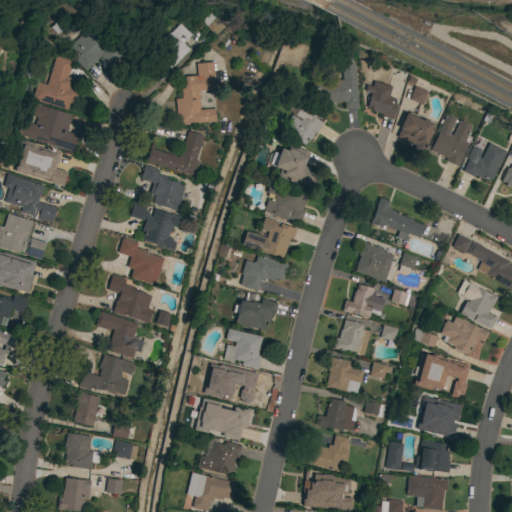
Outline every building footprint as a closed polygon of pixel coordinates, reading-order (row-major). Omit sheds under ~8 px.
[(200,21),(210,12),(215,18),(218,15),(226,24),(213,36),(200,21)] [(158,80),(138,61),(168,30),(170,32),(179,23),(190,34),(182,43),(188,49),(158,80)] [(64,50),(88,26),(98,36),(99,35),(107,44),(109,43),(120,55),(109,66),(99,56),(85,70),(64,50)] [(31,99),(36,82),(45,85),(55,55),(71,61),(66,76),(72,78),(69,89),(76,91),(72,104),(68,103),(66,110),(31,99)] [(179,76),(196,75),(195,63),(211,62),(214,90),(197,91),(199,110),(214,109),(215,121),(195,123),(195,122),(187,123),(188,124),(176,125),(174,99),(180,98),(179,76)] [(344,109),(343,102),(315,104),(313,82),(341,80),(340,66),(353,65),(357,108),(344,109)] [(390,87),(387,97),(391,98),(390,103),(396,104),(391,119),(381,116),(381,114),(371,111),(372,109),(365,107),(370,93),(363,91),(365,85),(370,87),(372,81),(390,87)] [(426,92),(421,105),(407,99),(413,86),(426,92)] [(315,133),(314,132),(308,140),(307,139),(303,145),(280,130),(290,115),(291,116),(291,115),(290,113),(290,112),(287,111),(294,99),(317,113),(314,118),(321,123),(315,133)] [(23,113),(27,102),(39,106),(40,104),(70,115),(65,132),(78,136),(72,153),(17,134),(22,120),(33,124),(36,117),(23,113)] [(399,129),(398,128),(405,113),(422,121),(422,119),(432,124),(430,129),(433,130),(424,150),(395,137),(399,129)] [(455,166),(444,161),(446,158),(429,150),(439,129),(438,129),(445,114),(454,118),(447,134),(451,136),(452,132),(453,132),(459,120),(470,125),(462,142),(458,150),(462,152),(455,166)] [(178,158),(186,131),(202,136),(194,161),(198,162),(194,175),(191,174),(190,175),(145,161),(151,143),(153,143),(151,149),(178,158)] [(490,181),(483,177),(482,179),(474,175),(473,177),(461,172),(467,159),(465,158),(471,146),(481,150),(478,157),(480,158),(487,143),(504,151),(490,181)] [(27,177),(32,160),(27,159),(30,150),(35,152),(37,145),(55,150),(51,164),(54,165),(53,170),(66,174),(61,188),(27,177)] [(276,177),(279,169),(273,167),(280,148),(286,151),(287,148),(292,150),(293,147),(307,152),(302,165),(316,170),(310,189),(276,177)] [(511,189),(503,185),(504,184),(499,181),(506,167),(508,168),(510,164),(511,165),(511,189)] [(167,177),(167,180),(179,184),(179,185),(183,187),(175,211),(168,209),(168,208),(151,203),(153,196),(148,194),(151,183),(139,179),(143,165),(157,169),(156,174),(167,177)] [(50,223),(36,219),(38,211),(33,210),(31,216),(19,212),(20,207),(3,202),(7,188),(2,187),(6,174),(41,185),(40,187),(42,188),(39,196),(38,195),(36,202),(54,207),(50,223)] [(286,219),(285,221),(268,215),(269,214),(262,212),(266,199),(273,202),(274,198),(273,197),(274,196),(265,192),(268,181),(304,193),(301,200),(304,201),(301,210),(303,211),(298,223),(286,219)] [(381,225),(380,228),(368,223),(370,218),(371,219),(376,206),(375,206),(378,198),(388,202),(385,208),(398,213),(398,215),(411,220),(411,221),(422,225),(417,238),(405,234),(403,241),(395,238),(397,231),(381,225)] [(132,202),(145,206),(144,211),(147,212),(146,215),(151,217),(153,209),(170,215),(171,213),(180,216),(176,228),(170,226),(166,237),(170,238),(169,241),(174,242),(171,251),(155,245),(156,244),(141,240),(143,233),(140,232),(143,221),(128,216),(132,202)] [(26,237),(44,243),(39,259),(24,255),(28,242),(22,240),(18,253),(0,247),(0,233),(6,214),(31,221),(26,237)] [(282,259),(262,252),(262,253),(240,246),(244,231),(264,238),(266,232),(262,230),(259,228),(262,217),(276,222),(275,226),(278,227),(279,223),(295,229),(291,240),(288,239),(282,259)] [(463,254),(450,247),(456,234),(469,241),(463,254)] [(153,285),(128,277),(131,269),(125,268),(129,256),(116,252),(120,238),(136,243),(135,248),(145,251),(145,253),(162,258),(153,285)] [(508,262),(506,265),(511,268),(511,288),(511,290),(484,275),(475,270),(479,261),(465,253),(471,241),(508,262)] [(366,277),(366,276),(353,272),(358,256),(356,256),(361,242),(382,249),(381,251),(392,255),(382,283),(366,277)] [(415,256),(411,270),(408,269),(406,274),(396,271),(398,266),(397,265),(402,251),(415,256)] [(285,264),(281,281),(273,278),(273,281),(263,278),(262,282),(259,281),(256,291),(242,287),(242,286),(238,285),(241,275),(239,274),(243,260),(253,263),(255,255),(285,264)] [(28,295),(23,293),(23,295),(19,294),(20,292),(9,289),(0,286),(0,269),(11,273),(15,260),(35,266),(32,275),(34,275),(28,295)] [(134,319),(135,319),(118,314),(111,312),(117,293),(105,289),(110,275),(124,280),(123,284),(134,288),(134,290),(146,294),(145,295),(149,296),(145,309),(150,311),(146,323),(134,319)] [(490,307),(489,306),(486,313),(494,317),(488,329),(472,320),(475,315),(473,314),(471,320),(458,313),(464,301),(466,302),(467,301),(460,297),(461,296),(455,293),(461,280),(467,283),(468,282),(496,297),(490,307)] [(382,299),(379,312),(369,310),(367,318),(362,317),(362,316),(350,313),(350,314),(340,311),(343,300),(350,302),(355,284),(372,288),(370,294),(374,295),(374,296),(377,297),(382,299)] [(408,294),(404,307),(388,301),(392,289),(408,294)] [(0,295),(11,299),(12,295),(27,299),(22,313),(10,309),(7,319),(6,318),(4,326),(0,324),(0,295)] [(272,315),(270,315),(268,324),(266,323),(264,330),(233,323),(236,309),(235,309),(236,304),(238,304),(238,300),(249,303),(250,302),(258,304),(260,299),(275,302),(272,315)] [(165,327),(153,323),(157,310),(169,314),(165,327)] [(131,338),(136,340),(130,358),(105,350),(111,330),(108,329),(108,330),(93,326),(98,311),(136,324),(131,338)] [(469,351),(468,350),(466,355),(451,348),(452,346),(444,342),(446,338),(438,333),(444,320),(450,323),(453,315),(467,322),(467,323),(478,328),(487,332),(482,342),(475,339),(469,351)] [(361,329),(368,331),(362,355),(354,353),(354,354),(331,349),(334,338),(337,338),(339,329),(340,329),(342,319),(362,324),(361,329)] [(395,329),(392,342),(378,338),(382,325),(395,329)] [(431,348),(409,339),(414,328),(435,337),(431,348)] [(239,365),(240,361),(233,359),(232,362),(221,360),(225,344),(233,346),(234,342),(223,340),(226,329),(260,337),(256,355),(259,356),(256,369),(239,365)] [(0,336),(13,340),(6,367),(0,365),(0,336)] [(98,375),(97,374),(99,369),(97,368),(101,354),(133,363),(129,374),(120,372),(118,378),(126,380),(122,395),(103,390),(103,391),(92,388),(92,386),(90,386),(89,389),(76,386),(81,372),(98,376),(98,375)] [(452,381),(455,382),(455,379),(443,375),(440,388),(439,388),(439,389),(438,389),(437,391),(429,388),(429,390),(411,385),(420,354),(423,355),(423,354),(430,356),(431,354),(439,356),(439,357),(447,359),(447,360),(467,366),(461,383),(464,384),(461,396),(457,394),(456,397),(448,395),(452,381)] [(326,371),(329,357),(351,362),(349,368),(361,371),(359,383),(358,383),(356,394),(344,391),(344,392),(324,388),(327,371),(326,371)] [(385,366),(390,367),(389,373),(383,372),(381,379),(367,376),(371,362),(385,365),(385,366)] [(242,403),(234,401),(235,400),(220,396),(222,387),(221,387),(222,383),(223,383),(226,372),(243,376),(244,370),(258,373),(255,386),(246,384),(242,403)] [(71,422),(75,405),(72,404),(76,390),(82,392),(82,393),(98,397),(90,427),(71,422)] [(349,420),(352,421),(350,431),(341,429),(340,431),(316,426),(319,415),(323,416),(327,398),(344,402),(343,405),(352,407),(349,420)] [(458,410),(458,411),(457,415),(456,416),(455,421),(456,422),(455,425),(454,425),(451,437),(439,435),(417,430),(422,406),(426,407),(428,398),(459,405),(458,410)] [(364,401),(383,405),(381,418),(374,416),(375,415),(361,412),(364,401)] [(244,428),(245,428),(242,440),(227,436),(228,432),(214,429),(215,423),(219,404),(230,407),(230,408),(245,411),(243,418),(246,419),(244,428)] [(124,439),(110,436),(113,421),(128,424),(127,425),(124,439)] [(83,468),(82,469),(62,466),(64,452),(62,451),(65,433),(89,436),(87,450),(91,451),(91,452),(99,453),(98,460),(97,462),(96,463),(95,463),(90,462),(89,469),(83,468)] [(305,464),(308,447),(316,449),(316,446),(326,448),(326,445),(330,445),(333,435),(347,438),(344,449),(347,450),(344,463),(337,461),(335,471),(305,464)] [(130,445),(135,446),(133,459),(128,458),(127,460),(110,456),(113,440),(130,444),(130,445)] [(431,471),(431,472),(417,470),(417,469),(412,468),(414,457),(417,457),(419,440),(432,441),(432,442),(446,444),(445,451),(447,451),(446,461),(448,461),(447,473),(431,471)] [(237,458),(233,457),(229,476),(195,468),(198,455),(208,458),(209,454),(211,455),(213,443),(223,445),(223,442),(240,445),(237,458)] [(383,469),(386,442),(401,444),(398,470),(383,469)] [(301,480),(304,467),(318,470),(318,469),(334,473),(332,481),(333,481),(326,510),(303,504),(303,503),(302,502),(304,496),(305,496),(306,494),(309,495),(311,485),(312,485),(313,483),(301,480)] [(184,494),(189,473),(202,476),(202,475),(233,482),(229,499),(221,497),(221,500),(212,498),(211,502),(207,501),(204,511),(190,509),(193,496),(184,494)] [(446,480),(445,491),(441,490),(439,510),(419,508),(420,507),(413,507),(414,496),(404,496),(406,476),(446,480)] [(81,511),(62,510),(56,510),(57,497),(60,498),(61,490),(62,490),(63,478),(83,480),(89,480),(87,499),(83,498),(81,511)] [(120,480),(118,495),(103,493),(105,479),(120,480)] [(378,511),(379,501),(386,502),(386,499),(401,501),(400,511),(378,511)]
